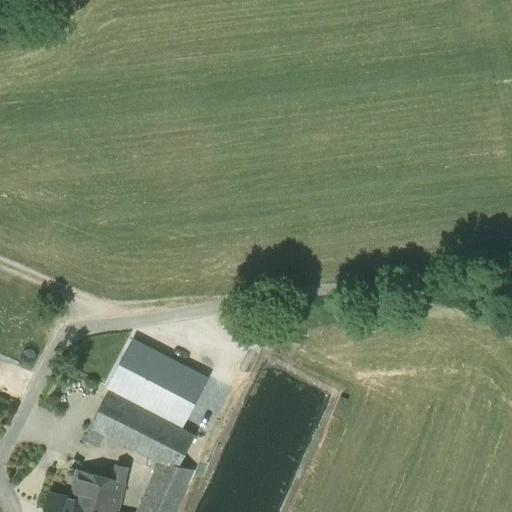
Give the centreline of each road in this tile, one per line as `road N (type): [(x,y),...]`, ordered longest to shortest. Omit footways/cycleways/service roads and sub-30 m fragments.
road 1 (track): [(0,453),(57,344),(76,330),(348,287),(511,301)]
road 2 (track): [(0,274),(110,326)]
